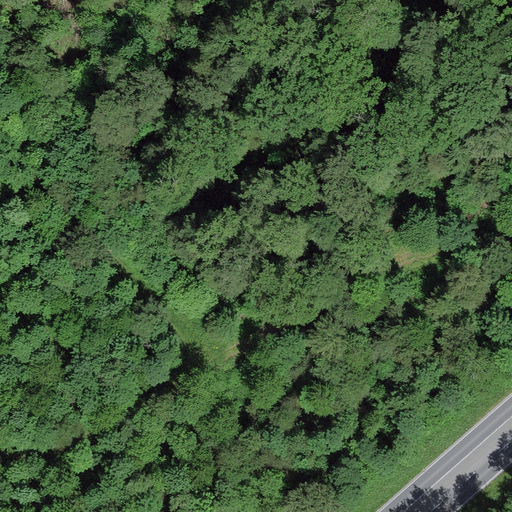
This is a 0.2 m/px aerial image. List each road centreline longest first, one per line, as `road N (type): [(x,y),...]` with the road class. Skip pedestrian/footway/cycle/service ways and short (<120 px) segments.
road 1 (track): [(511,243),(381,276),(81,443),(0,458)]
road 2 (track): [(0,130),(214,370)]
road 3 (primary): [(511,428),(418,511)]
